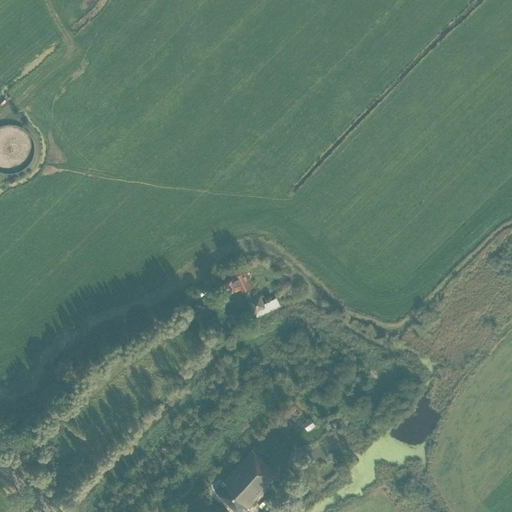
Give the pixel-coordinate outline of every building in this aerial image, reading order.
[(0,170),(0,171),(4,172),(9,172),(13,172),(17,171),(21,169),(25,167),(28,164),(31,160),(32,156),(34,152),(34,148),(33,143),(32,139),(30,135),(28,132),(24,129),(21,126),(17,125),(12,124),(8,124),(4,124),(0,125),(0,170)] [(236,275),(224,281),(230,294),(240,289),(242,292),(252,287),(244,272),(236,275)] [(265,304),(261,295),(248,301),(254,314),(256,313),(258,317),(270,310),(271,311),(281,306),(277,298),(265,304)] [(309,428),(317,422),(310,413),(302,419),(309,428)] [(277,475),(252,451),(215,491),(236,511),(245,511),(270,486),(268,484),(271,481),(277,475)]
